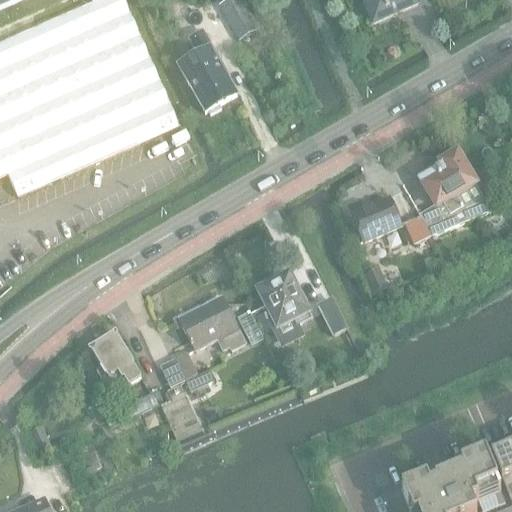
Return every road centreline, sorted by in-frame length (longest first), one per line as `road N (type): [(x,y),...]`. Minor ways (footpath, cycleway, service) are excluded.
road 1 (tertiary): [(96,280),(511,33)]
road 2 (residential): [(511,401),(348,471),(365,511)]
road 3 (tertiary): [(0,365),(96,280)]
